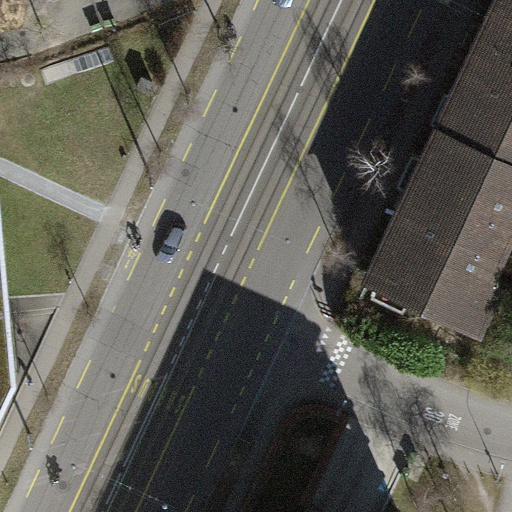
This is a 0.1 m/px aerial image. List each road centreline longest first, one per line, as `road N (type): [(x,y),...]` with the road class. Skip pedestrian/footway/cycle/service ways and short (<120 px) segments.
road 1 (tertiary): [(244,324),(399,0)]
road 2 (tertiary): [(273,0),(140,281)]
road 3 (residential): [(511,431),(244,324)]
road 4 (tertiary): [(140,281),(30,511)]
road 5 (tertiary): [(152,511),(244,324)]
